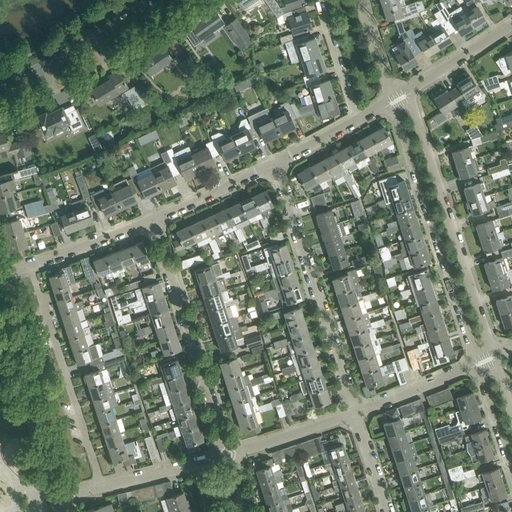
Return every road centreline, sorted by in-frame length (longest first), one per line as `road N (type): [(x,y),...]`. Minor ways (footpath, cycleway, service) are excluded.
road 1 (residential): [(492,355),(413,108),(397,96)]
road 2 (residential): [(397,96),(396,118),(476,362)]
road 3 (residential): [(353,412),(274,164)]
road 4 (unclassified): [(228,455),(152,219)]
road 5 (unknown): [(33,264),(102,486)]
road 6 (residential): [(54,497),(0,310)]
road 7 (tertiary): [(0,87),(153,0)]
road 8 (residential): [(0,275),(152,219)]
road 9 (residential): [(54,497),(192,464)]
road 10 (residential): [(274,164),(397,96)]
road 11 (residential): [(397,96),(511,23)]
road 12 (residential): [(152,219),(274,164)]
road 13 (residential): [(353,412),(476,362)]
road 14 (residential): [(228,455),(353,412)]
road 15 (unknown): [(350,122),(310,0)]
